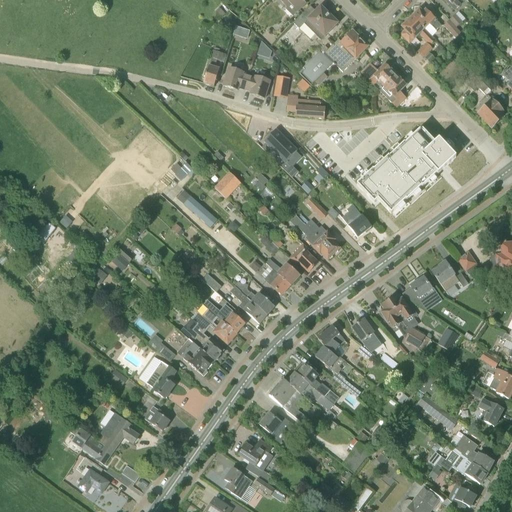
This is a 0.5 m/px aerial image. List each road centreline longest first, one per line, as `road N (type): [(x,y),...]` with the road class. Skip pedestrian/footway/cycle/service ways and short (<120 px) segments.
road 1 (secondary): [(153,511),(277,342),(510,168)]
road 2 (residential): [(448,107),(306,125),(134,78)]
road 3 (unclassified): [(134,78),(0,58)]
